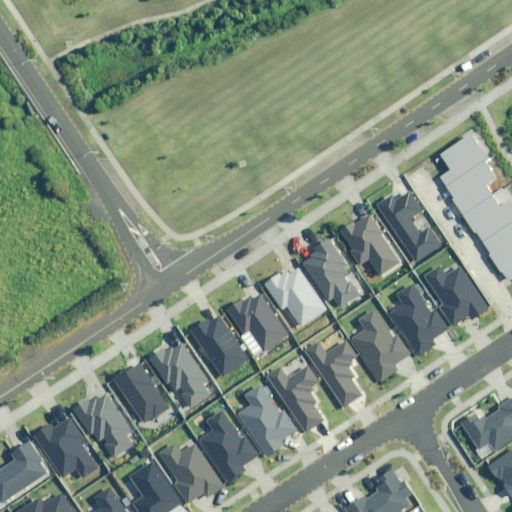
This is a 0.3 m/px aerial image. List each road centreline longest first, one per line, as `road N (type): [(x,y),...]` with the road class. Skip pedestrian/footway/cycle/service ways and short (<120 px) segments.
road 1 (unclassified): [(511,53),(166,281)]
road 2 (unclassified): [(166,281),(0,34)]
road 3 (unclassified): [(166,281),(0,393)]
road 4 (residential): [(257,511),(402,415)]
road 5 (residential): [(402,415),(511,341)]
